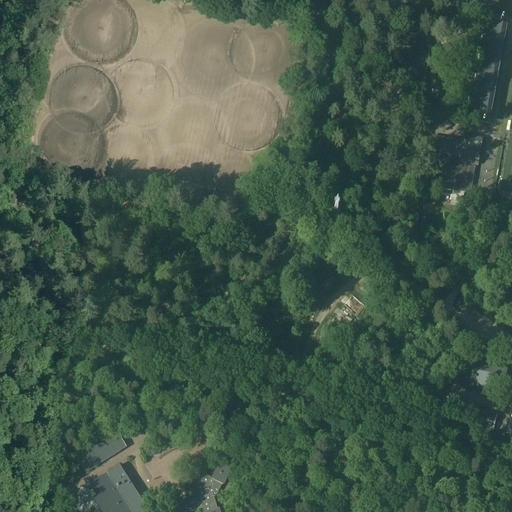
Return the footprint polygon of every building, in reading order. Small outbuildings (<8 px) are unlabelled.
[(488,129),(506,29),(502,28),(485,38),(472,111),(482,128),(488,129)] [(423,92),(430,55),(428,54),(431,38),(406,33),(395,93),(418,98),(420,92),(423,92)] [(450,139),(450,140),(434,137),(433,136),(433,137),(432,143),(430,143),(430,146),(431,146),(430,152),(430,153),(431,153),(431,152),(442,154),(441,163),(447,164),(447,162),(458,164),(457,167),(442,165),(438,190),(452,192),(450,205),(462,207),(464,194),(471,195),(475,165),(478,166),(479,156),(475,155),(477,148),(480,149),(482,139),(473,138),(473,136),(470,136),(470,137),(463,136),(462,142),(452,140),(452,139),(450,139)] [(431,177),(433,164),(424,163),(423,175),(431,177)] [(507,369),(475,361),(471,377),(478,379),(477,386),(490,390),(492,383),(503,385),(507,369)] [(495,416),(466,408),(463,420),(492,427),(495,416)] [(118,435),(78,461),(85,473),(126,448),(118,435)] [(191,511),(203,508),(204,511),(218,511),(218,510),(219,510),(218,509),(217,510),(214,500),(222,485),(223,486),(223,485),(237,458),(227,452),(212,479),(208,477),(205,468),(198,471),(200,477),(194,479),(196,485),(189,487),(194,501),(158,511),(147,511),(118,466),(86,487),(90,493),(89,494),(92,499),(93,498),(102,511),(191,511)]
